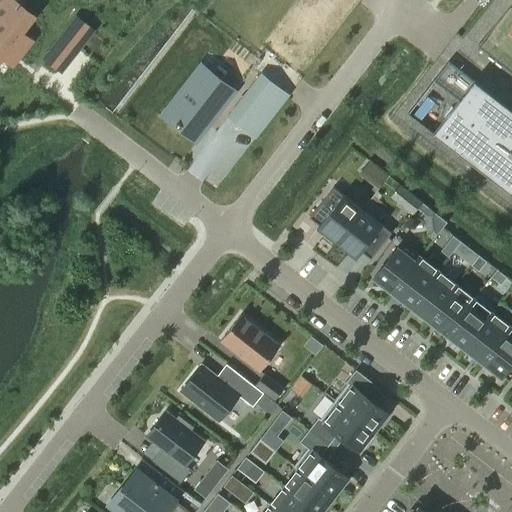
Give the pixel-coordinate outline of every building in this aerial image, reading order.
[(12,0),(4,0),(0,5),(0,56),(8,47),(18,55),(30,40),(20,32),(33,15),(12,0)] [(77,20),(57,45),(70,56),(91,30),(77,20)] [(232,93),(202,69),(166,116),(196,139),(209,122),(211,124),(224,106),(223,105),(232,93)] [(286,96),(260,76),(243,98),(252,105),(240,122),(255,134),(268,117),(269,118),(286,96)] [(511,109),(474,80),(432,133),(511,194),(511,109)] [(310,214),(307,217),(317,225),(325,230),(322,234),(335,243),(361,208),(331,185),(310,214)] [(400,185),(390,198),(412,214),(417,208),(422,202),(400,185)] [(422,202),(417,208),(424,214),(429,208),(422,202)] [(361,208),(335,243),(347,252),(350,249),(358,255),(361,251),(370,258),(391,231),(361,208)] [(433,231),(437,234),(447,222),(434,212),(431,216),(433,231)] [(441,251),(449,257),(453,251),(461,241),(453,235),(441,251)] [(471,249),(461,241),(453,251),(463,259),(471,249)] [(396,248),(374,277),(392,291),(415,262),(396,248)] [(487,261),(479,255),(471,265),(479,271),(487,261)] [(419,256),(415,262),(392,291),(410,305),(437,271),(419,256)] [(501,285),(507,277),(497,269),(491,277),(501,285)] [(455,285),(437,271),(410,305),(428,320),(455,285)] [(473,299),(473,298),(455,285),(428,320),(446,333),(473,299)] [(473,298),(473,299),(446,333),(465,348),(492,313),(495,309),(476,295),(473,298)] [(240,313),(220,339),(259,369),(279,344),(240,313)] [(492,313),(465,348),(483,362),(510,327),(492,313)] [(511,328),(510,327),(483,362),(501,376),(511,362),(511,328)] [(264,393),(225,363),(215,377),(201,366),(181,391),(219,420),(239,395),(254,406),(264,393)] [(334,401),(373,431),(375,428),(378,431),(388,418),(385,416),(387,413),(366,396),(375,385),(356,369),(346,382),(348,384),(334,401)] [(283,389),(264,374),(255,384),(275,400),(283,389)] [(301,376),(291,389),(299,395),(309,382),(301,376)] [(318,417),(309,430),(329,445),(337,434),(358,450),(360,447),(363,449),(373,437),(370,434),(373,431),(334,401),(320,419),(318,417)] [(165,412),(146,436),(163,449),(154,462),(181,483),(191,469),(185,464),(203,441),(190,431),(192,427),(178,416),(175,420),(165,412)] [(294,466),(297,469),(298,469),(332,496),(347,477),(320,456),(329,445),(309,430),(299,442),(308,448),(294,466)] [(260,439),(250,452),(258,459),(268,446),(260,439)] [(246,457),(237,468),(246,475),(254,464),(246,457)] [(298,469),(297,469),(284,487),(315,511),(320,511),(332,496),(298,469)] [(109,506),(116,511),(169,511),(182,495),(157,476),(150,485),(135,473),(109,506)] [(232,475),(223,486),(236,496),(244,485),(232,475)] [(315,511),(284,487),(270,505),(278,511),(315,511)] [(218,493),(203,511),(204,511),(223,511),(230,503),(218,493)]
